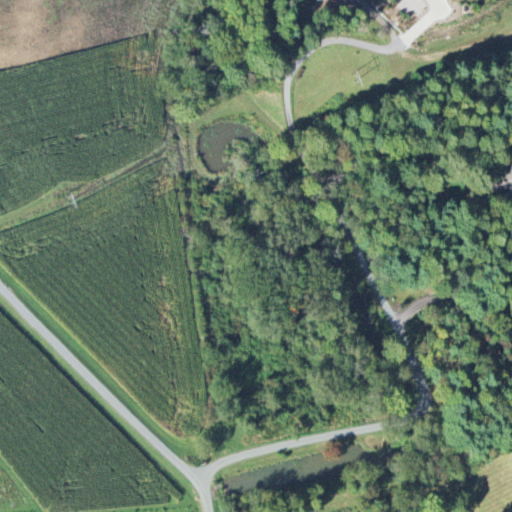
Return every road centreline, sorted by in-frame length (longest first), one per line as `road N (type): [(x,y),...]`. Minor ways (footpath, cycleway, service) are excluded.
road 1 (residential): [(259,0),(287,67),(294,137),(426,401),(403,421),(218,463),(204,481),(207,511)]
road 2 (track): [(205,478),(0,288)]
